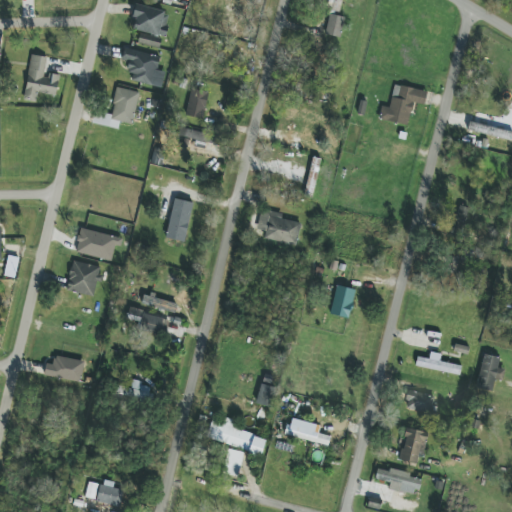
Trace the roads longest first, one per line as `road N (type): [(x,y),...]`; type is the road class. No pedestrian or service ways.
road 1 (residential): [(346,511),(476,7)]
road 2 (residential): [(168,475),(287,0)]
road 3 (residential): [(16,363),(99,0)]
